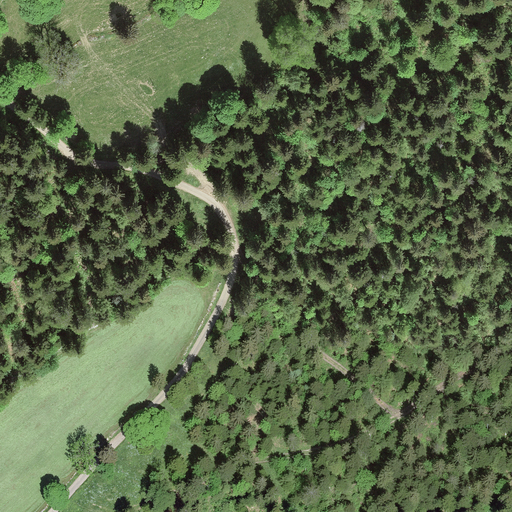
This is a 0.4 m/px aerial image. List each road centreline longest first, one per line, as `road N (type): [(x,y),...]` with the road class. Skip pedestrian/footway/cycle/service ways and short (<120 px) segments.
road 1 (unclassified): [(51,511),(188,359),(228,289),(234,246),(225,215),(204,196),(68,151),(0,92)]
road 2 (track): [(511,341),(403,422),(348,447),(229,467),(193,488),(112,511)]
